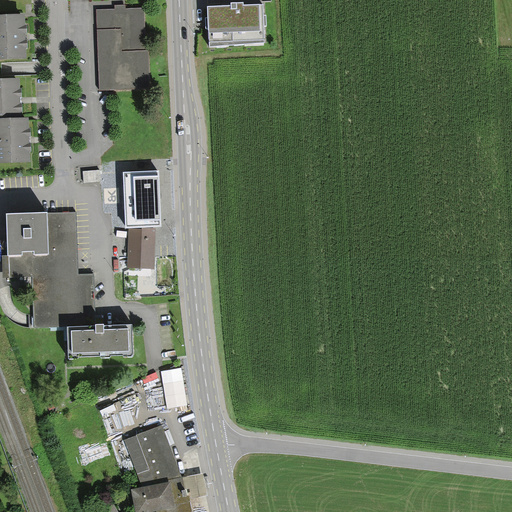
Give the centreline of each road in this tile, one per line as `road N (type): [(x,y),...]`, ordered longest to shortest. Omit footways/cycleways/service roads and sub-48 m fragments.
road 1 (primary): [(215,444),(198,340),(180,0)]
road 2 (unclassified): [(215,444),(511,471)]
road 3 (residential): [(62,199),(54,0)]
